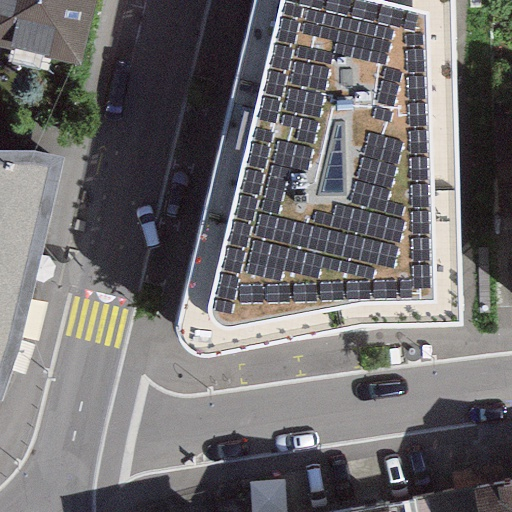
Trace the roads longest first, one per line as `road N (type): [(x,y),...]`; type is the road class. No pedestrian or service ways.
road 1 (tertiary): [(72,446),(181,0)]
road 2 (residential): [(511,389),(168,445),(72,446)]
